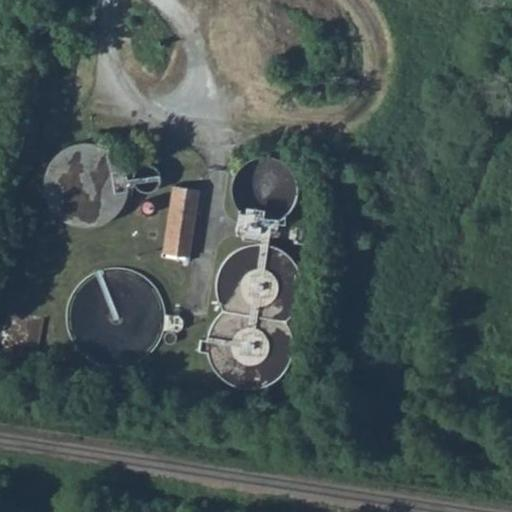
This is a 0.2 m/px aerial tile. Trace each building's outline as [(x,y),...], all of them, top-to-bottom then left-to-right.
[(43,178),(43,194),(49,209),(61,221),(76,228),(93,228),(109,221),(121,209),(127,192),(126,175),(118,160),(105,149),(88,144),(73,146),(59,153),(48,164),(43,178)] [(231,184),(230,196),(234,208),(243,218),(255,224),(268,225),(280,221),(290,212),(296,200),(296,186),(291,173),(281,163),(267,159),(255,159),(244,164),(236,173),(231,184)] [(132,184),(135,189),(139,193),(145,194),(151,193),(156,189),(159,185),(159,180),(158,174),(155,170),(151,167),(146,166),(141,167),(136,170),(133,174),(131,179),(132,184)] [(158,258),(191,262),(201,190),(168,185),(158,258)] [(218,308),(222,313),(221,314),(210,327),(206,341),(206,356),(212,370),(222,381),(236,388),(254,390),(271,383),(284,371),(291,354),(290,336),(283,322),(293,311),(299,296),(299,280),(293,265),(282,253),(267,247),(251,246),(235,251),(223,262),(215,276),(214,292),(218,308)] [(66,318),(70,336),(81,352),(98,363),(117,366),(137,362),(153,350),(162,333),(165,313),(159,294),(147,279),(129,269),(109,268),(92,273),(78,285),(69,300),(66,318)]
